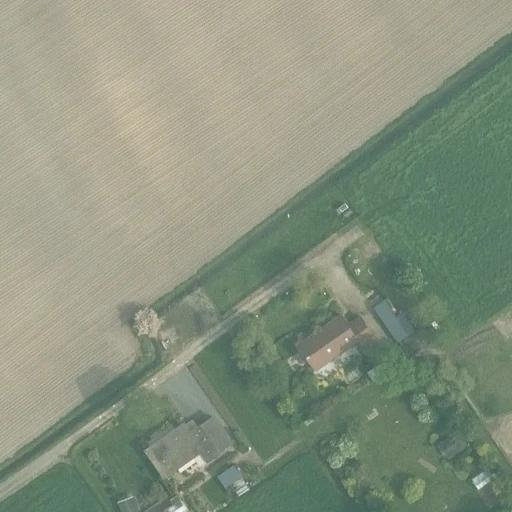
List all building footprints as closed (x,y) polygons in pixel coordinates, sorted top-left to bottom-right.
[(407,319),(401,323),(385,300),(374,308),(399,343),(415,331),(407,319)] [(315,370),(358,341),(364,350),(377,342),(360,317),(348,326),(341,315),(298,345),(315,370)] [(207,460),(233,444),(214,417),(182,439),(175,431),(147,451),(164,476),(200,451),(207,460)] [(444,443),(451,454),(465,444),(457,434),(444,443)] [(235,492),(245,486),(233,466),(217,476),(225,488),(230,484),(235,492)] [(138,511),(133,497),(116,504),(119,511),(138,511)] [(182,498),(160,511),(185,511),(190,509),(182,498)]
